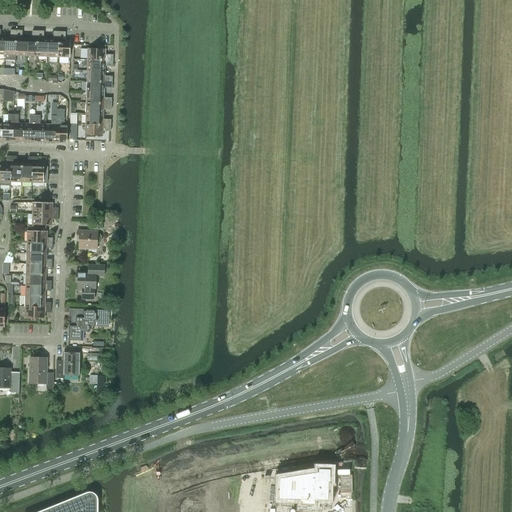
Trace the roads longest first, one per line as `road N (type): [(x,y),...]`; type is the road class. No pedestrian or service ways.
road 1 (unclassified): [(0,500),(194,429),(405,387)]
road 2 (primary): [(0,486),(214,406),(302,361)]
road 3 (residential): [(0,339),(56,338),(65,152)]
road 4 (tertiary): [(389,511),(406,439),(405,387)]
road 5 (unclassified): [(405,387),(511,328)]
